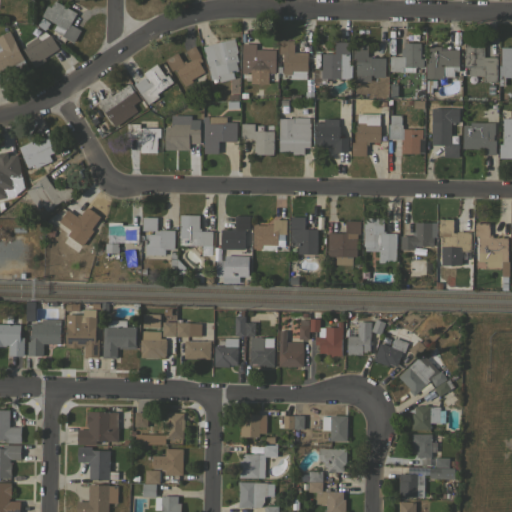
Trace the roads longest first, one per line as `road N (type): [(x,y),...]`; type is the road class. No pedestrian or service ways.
road 1 (residential): [(0,117),(57,98),(165,24),(207,8),(511,13)]
road 2 (residential): [(57,98),(113,186),(511,188)]
road 3 (residential): [(0,388),(368,401)]
road 4 (residential): [(54,390),(50,511)]
